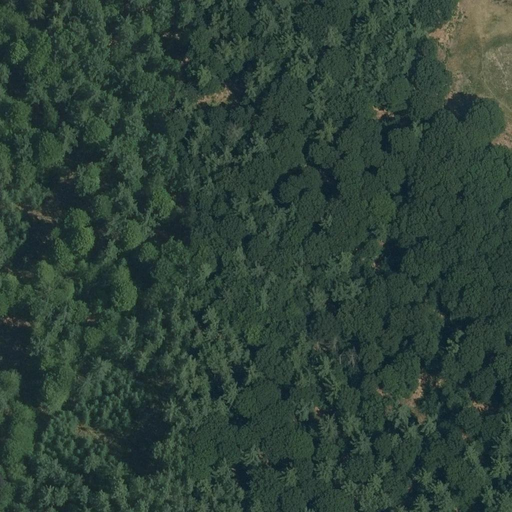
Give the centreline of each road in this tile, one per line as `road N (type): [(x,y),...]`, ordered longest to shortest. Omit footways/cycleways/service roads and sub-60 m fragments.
road 1 (track): [(511,362),(427,350),(378,332),(320,307),(215,237),(69,394),(0,506)]
road 2 (track): [(393,0),(215,237),(0,40)]
